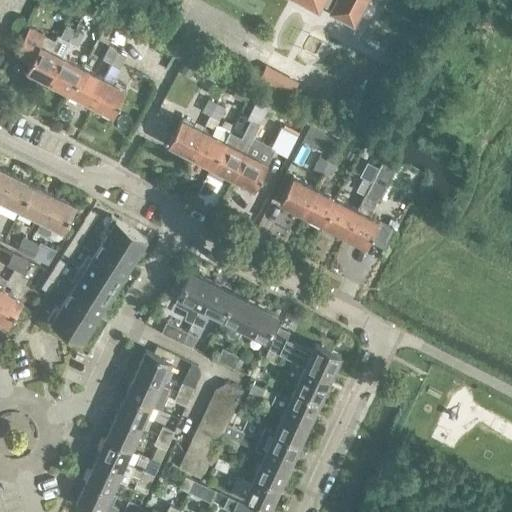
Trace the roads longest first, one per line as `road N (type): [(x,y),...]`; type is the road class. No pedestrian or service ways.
road 1 (residential): [(45,416),(93,394),(122,320),(181,221)]
road 2 (residential): [(387,332),(181,221)]
road 3 (residential): [(181,221),(164,201),(122,181),(78,175),(0,134)]
road 4 (residential): [(300,511),(387,332)]
